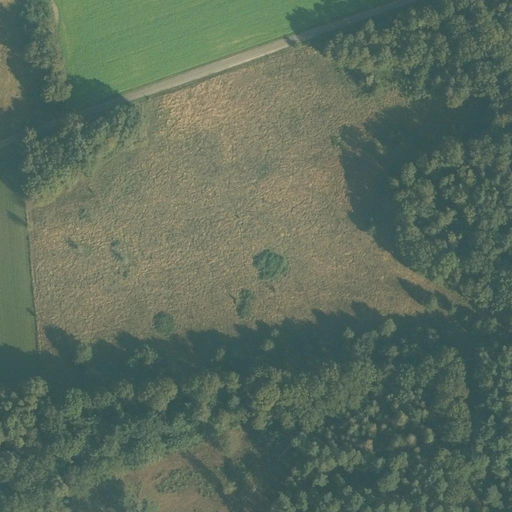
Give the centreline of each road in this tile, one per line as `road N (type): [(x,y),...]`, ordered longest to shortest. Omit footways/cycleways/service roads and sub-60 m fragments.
road 1 (track): [(511,344),(338,377),(43,404),(48,436),(37,462),(0,469)]
road 2 (unclassified): [(0,148),(426,0)]
road 3 (track): [(453,0),(511,114)]
